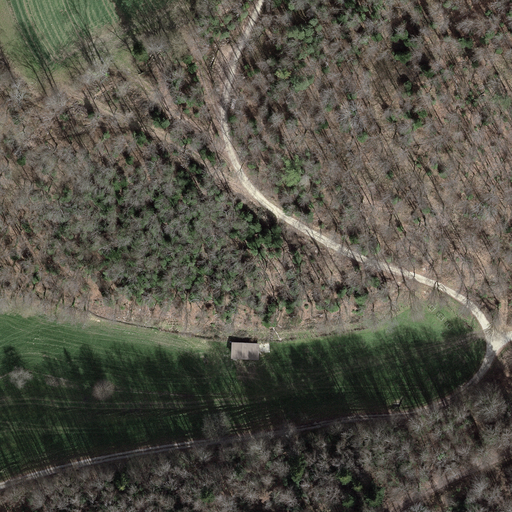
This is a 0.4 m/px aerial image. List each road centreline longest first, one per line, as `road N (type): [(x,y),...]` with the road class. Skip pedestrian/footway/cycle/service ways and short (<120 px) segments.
road 1 (track): [(0,486),(129,453),(420,410),(475,379),(492,340),(511,335)]
road 2 (track): [(260,0),(226,90),(223,122),(241,176),(271,207),(356,255),(436,282),(477,310)]
road 3 (track): [(511,450),(396,511)]
